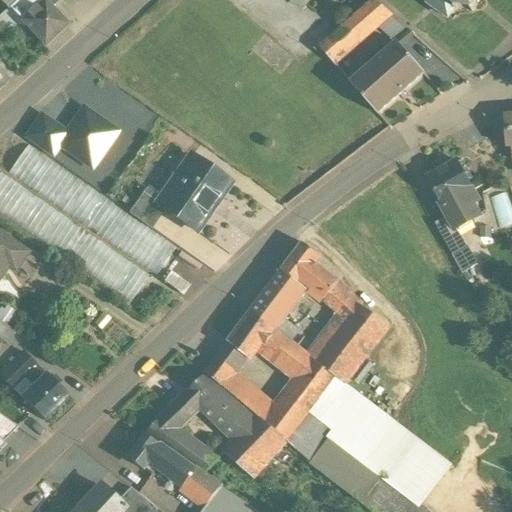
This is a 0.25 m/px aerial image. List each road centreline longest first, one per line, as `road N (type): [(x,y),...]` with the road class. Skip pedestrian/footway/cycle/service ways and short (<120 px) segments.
road 1 (residential): [(511,87),(439,120),(316,201),(0,500)]
road 2 (unclassified): [(0,122),(133,0)]
